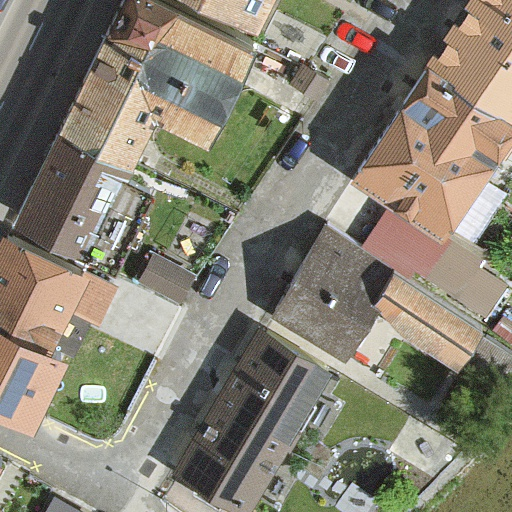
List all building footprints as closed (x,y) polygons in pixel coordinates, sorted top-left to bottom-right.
[(176,0),(127,0),(0,267),(0,391),(123,449),(307,62),(176,0)] [(235,0),(327,47),(351,0),(235,0)] [(337,229),(277,318),(355,371),(386,326),(469,382),(499,338),(487,330),(511,293),(511,280),(461,246),(511,171),(511,0),(484,0),(358,186),(397,212),(370,251),(337,229)] [(267,336),(183,478),(240,511),(267,511),(344,382),(267,336)] [(0,460),(0,511),(78,511),(83,504),(0,460)]
